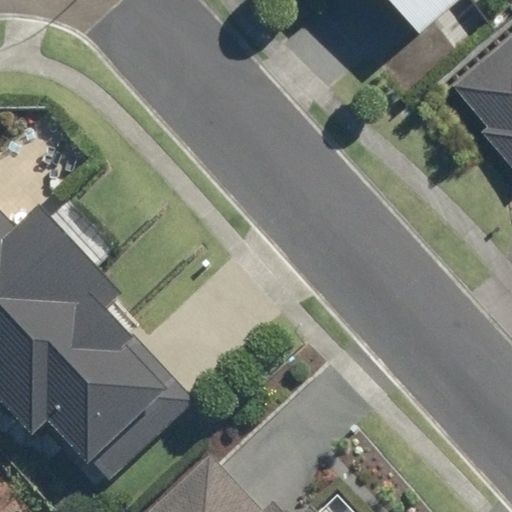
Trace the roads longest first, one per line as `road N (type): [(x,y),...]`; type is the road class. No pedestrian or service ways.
road 1 (residential): [(511,424),(287,175)]
road 2 (residential): [(287,175),(81,0)]
road 3 (residential): [(162,0),(287,175)]
